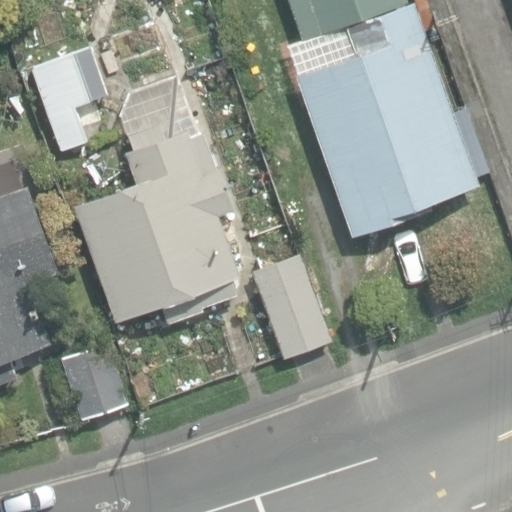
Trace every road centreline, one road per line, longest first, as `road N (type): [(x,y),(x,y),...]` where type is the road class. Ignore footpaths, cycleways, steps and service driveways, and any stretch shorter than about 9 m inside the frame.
road 1 (tertiary): [(511,412),(293,475)]
road 2 (residential): [(511,112),(467,0)]
